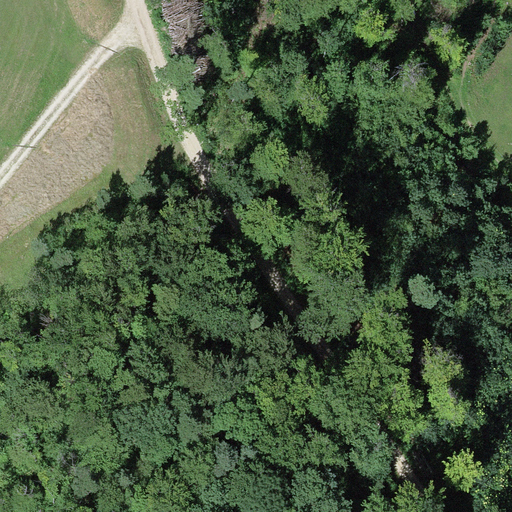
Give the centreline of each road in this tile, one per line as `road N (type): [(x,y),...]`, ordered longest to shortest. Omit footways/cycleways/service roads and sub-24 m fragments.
road 1 (track): [(130,0),(215,196),(429,511)]
road 2 (track): [(179,128),(165,219),(183,511)]
road 3 (track): [(0,175),(137,18)]
